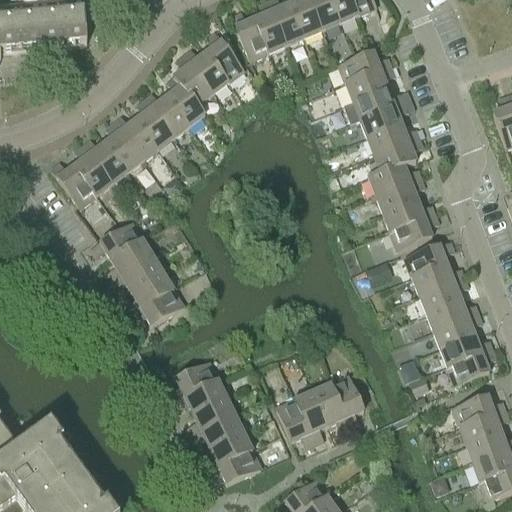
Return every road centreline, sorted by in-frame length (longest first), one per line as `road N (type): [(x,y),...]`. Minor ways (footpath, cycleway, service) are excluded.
road 1 (residential): [(511,337),(462,199),(464,145),(443,84)]
road 2 (residential): [(1,144),(48,130),(87,105),(174,18)]
road 3 (residential): [(105,328),(5,186),(1,144)]
